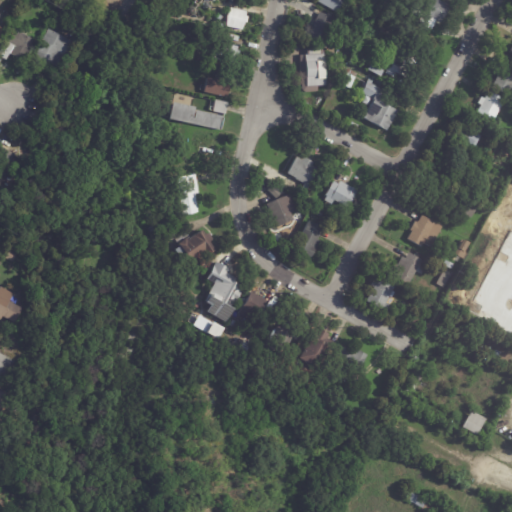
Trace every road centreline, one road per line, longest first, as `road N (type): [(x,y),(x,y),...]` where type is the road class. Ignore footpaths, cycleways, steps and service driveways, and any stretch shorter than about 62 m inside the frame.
road 1 (residential): [(279,0),(238,203),(248,234),(267,264),(402,345)]
road 2 (residential): [(493,0),(334,304)]
road 3 (residential): [(398,177),(261,100)]
